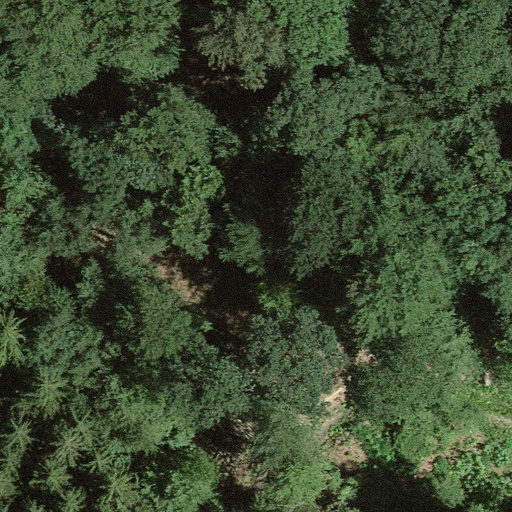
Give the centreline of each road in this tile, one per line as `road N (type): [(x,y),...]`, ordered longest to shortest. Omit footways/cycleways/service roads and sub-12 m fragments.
road 1 (track): [(0,320),(88,388),(183,511)]
road 2 (track): [(209,511),(273,453),(429,404)]
